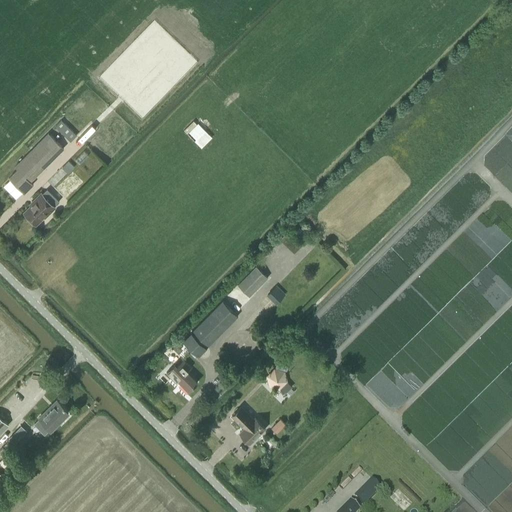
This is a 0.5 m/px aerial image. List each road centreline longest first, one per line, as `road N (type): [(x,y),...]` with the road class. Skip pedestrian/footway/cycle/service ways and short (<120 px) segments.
road 1 (unclassified): [(244,511),(0,267)]
road 2 (unknown): [(0,446),(83,350)]
